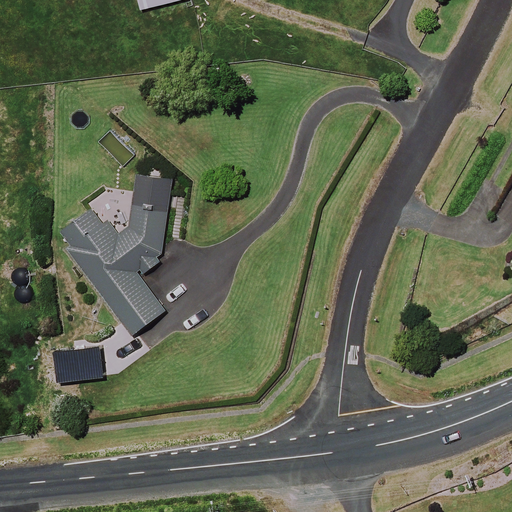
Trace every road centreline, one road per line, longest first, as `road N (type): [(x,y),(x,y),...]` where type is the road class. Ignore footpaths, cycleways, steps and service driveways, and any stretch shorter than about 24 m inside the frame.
road 1 (residential): [(342,451),(338,412),(355,256),(493,0)]
road 2 (unclassified): [(0,486),(342,451)]
road 3 (unclassified): [(342,451),(473,423),(511,403)]
